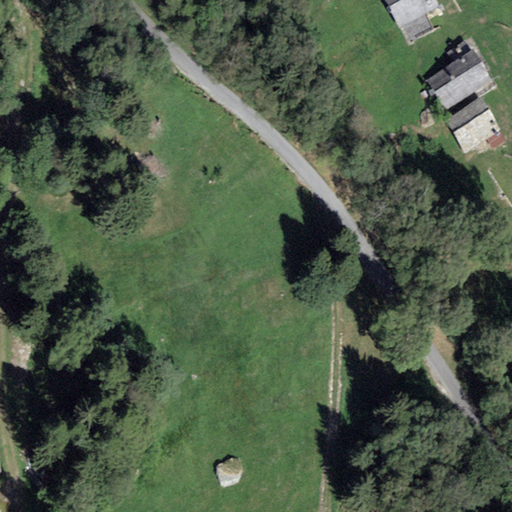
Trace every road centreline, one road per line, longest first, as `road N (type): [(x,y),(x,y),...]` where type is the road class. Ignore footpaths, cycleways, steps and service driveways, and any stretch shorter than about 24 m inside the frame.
road 1 (unclassified): [(121,0),(330,192),(511,481)]
road 2 (track): [(0,213),(12,0)]
road 3 (track): [(20,511),(0,375)]
